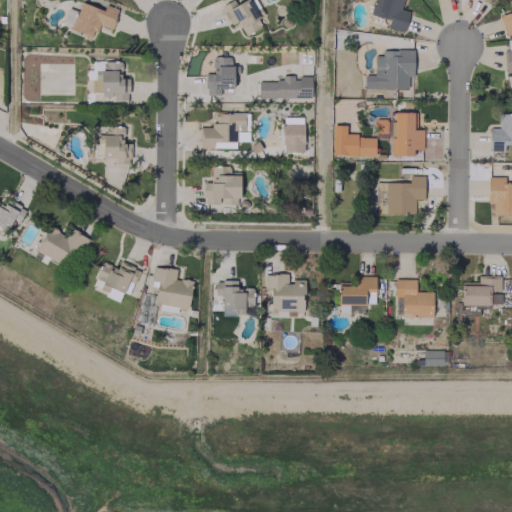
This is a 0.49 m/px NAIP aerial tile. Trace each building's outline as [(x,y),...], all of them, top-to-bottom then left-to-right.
[(261,26),(252,10),(258,7),(254,0),(244,0),(236,4),(233,0),(229,0),(219,6),(230,25),(236,21),(244,35),(261,26)] [(400,9),(402,0),(373,0),(370,15),(389,19),(387,27),(403,31),(408,10),(400,9)] [(504,34),(511,32),(511,0),(511,3),(511,11),(499,14),(504,34)] [(102,9),(79,2),(71,29),(93,36),(96,24),(111,28),(117,8),(104,4),(102,9)] [(413,49),(381,49),(381,55),(373,55),(373,87),(407,88),(407,76),(412,76),(413,49)] [(121,62),(102,60),(101,69),(93,68),(91,91),(100,92),(100,96),(126,99),(128,78),(120,77),(121,62)] [(310,75),(280,75),(280,81),(257,80),(257,97),(310,98),(310,75)] [(245,111),(212,112),(212,126),(199,127),(200,148),(235,147),(234,141),(245,140),(245,111)] [(422,129),(412,129),(412,111),(391,111),(392,155),(412,155),(412,149),(422,149),(422,129)] [(503,144),(511,144),(511,113),(498,113),(497,127),(488,127),(488,151),(503,151),(503,144)] [(282,123),(281,152),(302,152),(303,124),(282,123)] [(373,155),(374,135),(344,135),(344,125),(331,124),(331,155),(373,155)] [(129,143),(123,143),(123,127),(102,127),(103,161),(111,161),(111,165),(129,164),(129,143)] [(203,182),(203,203),(238,204),(238,171),(229,171),(229,166),(210,166),(210,182),(203,182)] [(423,175),(408,175),(408,184),(375,184),(375,212),(413,213),(414,199),(423,199),(423,175)] [(18,222),(23,211),(0,200),(0,225),(6,228),(11,219),(18,222)] [(70,229),(66,236),(47,226),(34,250),(68,269),(85,237),(70,229)] [(119,298),(121,291),(129,293),(137,268),(119,261),(117,267),(100,261),(91,288),(119,298)] [(158,309),(177,311),(177,308),(187,309),(191,280),(174,277),(175,269),(152,266),(151,279),(157,280),(154,301),(159,302),(158,309)] [(303,280),(286,280),(286,273),(270,273),(270,311),(303,311),(303,280)] [(337,282),(338,311),(359,311),(359,303),(374,303),(374,275),(357,275),(357,282),(337,282)] [(500,276),(477,275),(477,282),(460,281),(460,304),(499,304),(500,276)] [(401,316),(431,316),(431,291),(414,291),(414,278),(394,279),(394,297),(401,297),(401,316)] [(214,295),(221,295),(221,315),(243,314),(243,305),(252,305),(252,287),(236,287),(236,279),(214,279),(214,295)] [(441,365),(442,350),(422,350),(422,365),(441,365)]
